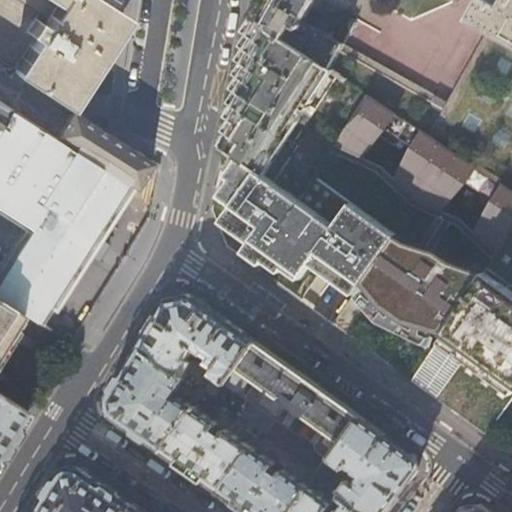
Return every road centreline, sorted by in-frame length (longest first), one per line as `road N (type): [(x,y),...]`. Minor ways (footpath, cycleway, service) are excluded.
road 1 (residential): [(462,458),(165,242)]
road 2 (residential): [(206,0),(176,214),(165,242)]
road 3 (residential): [(165,242),(60,413)]
road 4 (residential): [(60,413),(194,511)]
